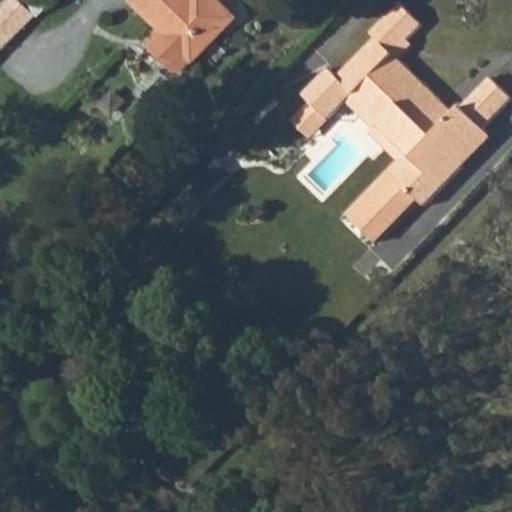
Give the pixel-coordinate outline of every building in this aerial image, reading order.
[(198,57),(198,58),(234,20),(214,0),(199,0),(199,1),(198,0),(138,0),(166,27),(154,39),(155,45),(180,69),(186,69),(198,57)] [(332,77),(349,93),(355,86),(387,118),(382,124),(417,159),(398,177),(420,198),(427,205),(465,168),(460,162),(491,132),(486,128),(511,101),(511,97),(492,78),(455,115),(447,123),(431,107),(438,99),(391,53),(417,28),(395,5),(366,34),(371,39),(332,77)] [(332,77),(324,69),(297,96),(320,120),(349,93),(332,77)] [(438,99),(431,107),(447,123),(455,115),(438,99)] [(420,198),(398,177),(356,220),(377,242),(420,198)]
